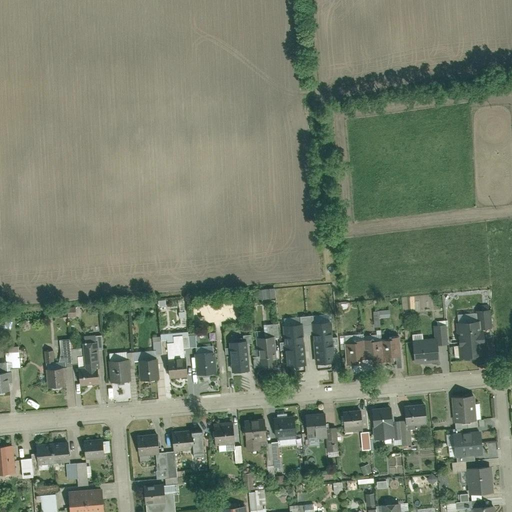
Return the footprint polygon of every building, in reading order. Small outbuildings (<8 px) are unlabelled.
[(260,289),(260,299),(278,298),(277,288),(260,289)] [(391,309),(375,310),(377,327),(382,326),(382,318),(392,317),(391,309)] [(478,313),(479,323),(459,324),(463,359),(482,357),(494,356),(490,312),(478,313)] [(334,362),(330,322),(313,323),(317,363),(334,362)] [(288,366),(305,364),(301,325),(284,326),(288,366)] [(258,339),(261,369),(277,367),(274,337),(258,339)] [(383,361),(400,359),(399,338),(381,340),(383,361)] [(438,339),(413,341),(416,366),(440,364),(438,339)] [(365,362),(383,361),(381,340),(363,341),(365,362)] [(347,364),(365,362),(363,341),(345,343),(347,364)] [(81,386),(100,385),(96,342),(83,343),(85,368),(79,368),(81,386)] [(247,342),(230,344),(233,374),(250,372),(247,342)] [(196,354),(198,377),(218,375),(216,352),(196,354)] [(168,360),(170,379),(189,378),(187,358),(168,360)] [(139,361),(141,382),(160,380),(158,360),(139,361)] [(110,363),(112,386),(131,384),(129,361),(110,363)] [(46,369),(48,388),(65,386),(64,367),(46,369)] [(0,373),(0,392),(9,392),(8,373),(0,373)] [(476,394),(454,396),(456,424),(479,422),(476,394)] [(427,403),(406,405),(408,428),(429,426),(427,403)] [(393,406),(372,408),(375,442),(396,440),(393,406)] [(362,409),(343,411),(345,434),(364,432),(362,409)] [(327,413),(306,415),(308,439),(329,437),(327,413)] [(294,417),(275,419),(277,441),(296,439),(294,417)] [(259,453),(258,442),(267,442),(265,420),(256,420),(245,421),(248,454),(259,453)] [(237,448),(234,421),(212,423),(214,450),(237,448)] [(160,455),(158,431),(138,433),(140,457),(160,455)] [(194,448),(192,431),(173,433),(174,449),(194,448)] [(202,431),(192,431),(194,448),(195,457),(205,456),(202,431)] [(483,456),(481,432),(453,435),(455,458),(483,456)] [(107,458),(105,437),(84,439),(86,460),(107,458)] [(69,441),(54,442),(56,466),(71,464),(69,441)] [(54,442),(38,443),(40,467),(56,466),(54,442)] [(0,475),(15,474),(12,444),(0,445),(0,475)] [(35,457),(24,458),(25,476),(36,476),(35,457)] [(494,496),(492,466),(468,468),(471,498),(494,496)] [(336,492),(344,491),(344,482),(336,482),(336,492)] [(164,483),(144,485),(146,506),(166,504),(164,483)] [(106,511),(104,488),(69,491),(70,511),(106,511)] [(44,511),(47,511),(59,511),(59,493),(43,494),(44,511)] [(376,493),(368,494),(368,504),(377,504),(376,493)]
